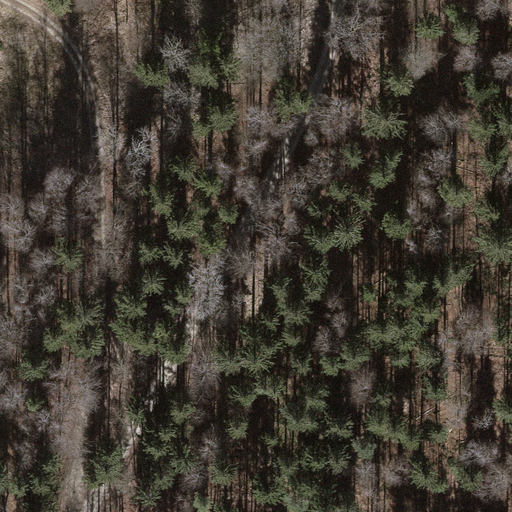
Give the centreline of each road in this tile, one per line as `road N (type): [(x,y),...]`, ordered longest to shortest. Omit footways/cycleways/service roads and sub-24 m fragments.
road 1 (track): [(345,0),(319,97),(228,283),(89,511)]
road 2 (track): [(20,0),(71,40),(97,115),(101,301),(76,511)]
